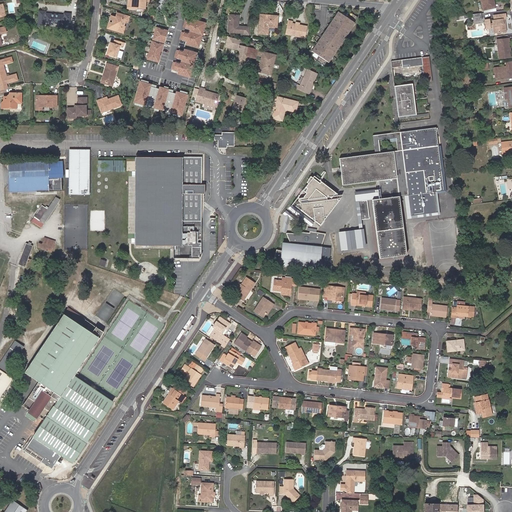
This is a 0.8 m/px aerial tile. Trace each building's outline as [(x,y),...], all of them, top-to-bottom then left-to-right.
[(481,0),(484,9),(494,7),(492,0),(481,0)] [(44,10),(38,10),(36,24),(43,25),(43,20),(62,22),(62,27),(68,27),(70,13),(63,12),(63,14),(44,12),(44,10)] [(111,22),(107,21),(106,27),(121,31),(123,25),(122,25),(123,21),(126,22),(127,17),(128,16),(115,12),(114,17),(112,17),(111,22)] [(338,12),(325,31),(342,42),(355,23),(354,23),(358,17),(351,13),(338,12)] [(492,18),(492,22),(493,26),(494,31),(504,30),(503,19),(504,19),(504,17),(506,17),(505,12),(493,13),(494,18),(492,18)] [(239,25),(240,15),(231,14),(230,30),(249,32),(250,26),(239,25)] [(277,27),(278,15),(261,14),(258,33),(268,34),(269,26),(277,27)] [(181,31),(179,39),(186,41),(185,43),(197,47),(204,22),(192,19),(192,21),(185,19),(183,27),(190,28),(188,33),(181,31)] [(299,24),(296,24),(292,23),(293,21),(289,20),(286,33),(305,37),(307,26),(299,24)] [(153,39),(163,42),(167,31),(156,28),(153,39)] [(342,42),(325,31),(312,51),(314,51),(311,56),(321,64),(326,66),(328,62),(329,62),(342,42)] [(257,50),(239,45),(241,39),(228,36),(225,47),(239,51),(236,59),(243,61),(245,60),(247,55),(255,57),(256,54),(257,50)] [(108,48),(106,48),(104,53),(115,56),(118,44),(121,45),(122,41),(112,38),(111,42),(108,41),(106,46),(108,47),(108,48)] [(508,42),(508,38),(497,39),(499,58),(510,56),(510,51),(509,47),(508,42)] [(147,59),(158,62),(163,45),(152,42),(147,59)] [(189,76),(196,52),(184,49),(183,51),(176,49),(174,57),(181,59),(180,63),(173,61),(171,69),(178,71),(177,73),(189,76)] [(271,74),(276,55),(257,50),(256,54),(262,55),(258,71),(271,74)] [(432,82),(429,56),(396,60),(391,61),(392,67),(402,66),(402,67),(422,65),(424,75),(425,82),(432,82)] [(0,84),(5,83),(8,83),(17,80),(14,73),(5,76),(2,64),(4,63),(11,61),(10,57),(2,59),(0,59),(0,84)] [(495,78),(505,76),(511,75),(511,60),(506,62),(506,66),(494,68),(495,78)] [(105,66),(103,73),(104,73),(102,80),(112,83),(118,66),(106,62),(105,66)] [(300,85),(296,83),(294,88),(308,94),(313,84),(311,83),(317,73),(308,69),(300,85)] [(104,73),(103,73),(100,82),(111,86),(112,83),(102,80),(104,73)] [(151,85),(140,82),(134,102),(181,115),(187,95),(176,92),(175,94),(168,91),(168,90),(160,87),(159,89),(151,87),(151,85)] [(413,83),(394,85),(398,116),(416,114),(414,96),(413,83)] [(215,106),(219,94),(205,90),(205,88),(201,87),(197,100),(215,106)] [(8,95),(6,97),(3,97),(3,101),(0,103),(0,108),(15,107),(15,102),(20,103),(20,93),(8,93),(8,95)] [(107,100),(107,99),(106,97),(96,100),(101,112),(121,105),(117,95),(109,98),(110,99),(107,100)] [(42,107),(47,107),(55,107),(55,96),(46,96),(46,98),(35,98),(34,106),(34,109),(42,109),(42,107)] [(75,107),(73,107),(66,107),(66,118),(75,117),(75,116),(85,115),(85,114),(90,115),(90,109),(85,110),(85,105),(86,105),(86,97),(77,97),(77,105),(75,105),(75,107)] [(245,99),(236,97),(232,111),(241,113),(245,99)] [(297,102),(277,98),(274,112),(273,116),(282,118),(284,110),(294,112),(297,102)] [(400,131),(407,189),(408,195),(411,216),(438,213),(435,191),(444,190),(436,127),(400,131)] [(396,172),(398,190),(407,189),(400,131),(379,134),(372,135),(375,153),(380,152),(378,140),(396,138),(397,150),(393,151),(396,172)] [(222,135),(215,135),(215,139),(219,139),(219,147),(227,147),(227,145),(235,145),(235,132),(222,132),(222,135)] [(393,151),(380,152),(375,153),(339,158),(340,166),(341,171),(343,184),(378,180),(378,174),(383,173),(385,191),(398,190),(396,172),(393,151)] [(69,155),(69,193),(88,193),(88,155),(69,155)] [(202,184),(201,157),(135,157),(136,243),(136,245),(192,245),(192,258),(199,258),(199,255),(202,255),(202,226),(183,226),(183,221),(201,221),(201,194),(205,194),(205,184),(202,184)] [(126,160),(99,159),(98,171),(126,171),(126,160)] [(8,164),(10,191),(63,188),(62,172),(47,173),(47,162),(20,164),(8,164)] [(295,205),(320,225),(340,199),(338,199),(338,198),(327,199),(326,197),(330,196),(331,198),(334,194),(337,193),(321,181),(320,183),(312,177),(311,175),(306,181),(308,183),(302,190),(306,193),(304,196),(303,197),(302,197),(300,198),(299,198),(298,200),(298,201),(299,201),(301,202),(307,201),(307,202),(297,203),(297,205),(295,205)] [(359,230),(338,232),(341,250),(366,247),(364,229),(363,229),(362,220),(369,219),(367,200),(372,199),(380,198),(379,189),(355,192),(359,230)] [(385,191),(386,197),(399,196),(408,195),(407,189),(398,190),(385,191)] [(41,226),(60,199),(56,196),(48,208),(42,204),(37,213),(34,216),(37,218),(34,221),(41,226)] [(386,197),(380,198),(372,199),(379,258),(393,256),(397,255),(406,254),(399,196),(386,197)] [(428,272),(450,270),(446,236),(443,237),(442,222),(423,224),(428,272)] [(319,269),(321,246),(325,233),(310,231),(309,232),(298,231),(298,233),(286,232),(290,242),(282,241),(281,250),(276,249),(273,260),(280,261),(280,264),(319,269)] [(55,241),(45,238),(43,243),(39,242),(38,246),(46,249),(46,250),(48,250),(48,249),(52,251),(55,241)] [(19,264),(21,265),(26,267),(27,261),(30,262),(31,259),(29,258),(33,245),(31,245),(32,243),(29,242),(28,244),(26,243),(26,244),(19,263),(19,264)] [(240,284),(235,291),(239,293),(237,296),(244,300),(255,283),(245,277),(240,284)] [(282,290),(282,291),(281,294),(290,295),(291,278),(282,277),(282,280),(274,280),(273,290),(280,291),(280,289),(282,290)] [(342,299),(343,288),(325,286),(324,295),(328,296),(328,298),(327,299),(332,300),(332,298),(342,299)] [(315,299),(315,300),(319,301),(320,290),(300,287),(298,299),(309,300),(309,298),(315,299)] [(345,288),(343,288),(342,299),(332,298),(332,300),(343,301),(345,288)] [(357,294),(352,294),(351,304),(372,306),(373,296),(365,295),(357,294)] [(269,307),(271,308),(273,304),(263,297),(253,311),(262,317),(264,314),(269,307)] [(407,308),(413,309),(421,309),(422,299),(404,297),(403,309),(407,309),(407,308)] [(400,300),(381,298),(380,308),(399,310),(400,300)] [(430,315),(446,317),(447,306),(432,304),(432,301),(428,300),(427,311),(431,311),(430,315)] [(457,315),(463,315),(474,316),(474,307),(457,305),(457,307),(457,309),(452,309),(452,317),(457,317),(457,315)] [(86,330),(64,316),(26,373),(38,381),(22,406),(32,413),(42,419),(59,395),(60,396),(98,338),(86,330)] [(221,334),(222,332),(225,329),(226,329),(230,324),(220,318),(217,322),(216,322),(213,327),(215,328),(210,336),(213,338),(223,344),(227,338),(222,335),(221,334)] [(308,324),(306,323),(299,323),(298,334),(315,335),(316,325),(312,324),(308,324)] [(354,330),(355,328),(351,328),(350,335),(354,336),(353,341),(349,340),(348,351),(352,352),(353,345),(363,347),(364,339),(365,339),(365,338),(364,338),(362,336),(363,331),(354,330)] [(365,329),(355,328),(354,330),(363,331),(362,336),(364,338),(365,329)] [(326,340),(335,341),(343,342),(345,330),(335,329),(335,331),(327,330),(326,340)] [(424,337),(418,336),(418,332),(406,331),(406,333),(402,333),(401,343),(417,345),(417,346),(424,346),(425,346),(425,340),(424,340),(424,337)] [(246,339),(247,338),(248,337),(242,333),(235,343),(247,351),(251,353),(256,345),(258,343),(254,340),(252,342),(252,343),(248,341),(246,339)] [(373,342),(376,342),(392,344),(393,334),(388,334),(388,335),(384,334),(384,333),(377,333),(377,336),(374,335),(373,342)] [(464,339),(458,339),(458,340),(456,341),(456,340),(447,340),(449,350),(465,349),(464,339)] [(10,348),(19,354),(24,346),(15,340),(10,348)] [(206,340),(198,352),(196,355),(205,361),(207,358),(215,346),(206,340)] [(295,362),(294,363),(292,364),(296,369),(303,366),(300,360),(303,358),(301,354),(303,353),(301,348),(298,349),(294,342),(285,347),(290,356),(291,355),(295,362)] [(260,348),(256,345),(251,353),(254,356),(260,348)] [(5,374),(19,354),(10,348),(0,362),(0,396),(12,379),(5,374)] [(220,360),(233,367),(240,355),(231,350),(227,355),(224,354),(220,360)] [(423,354),(413,353),(412,357),(412,362),(411,367),(422,368),(423,354)] [(453,368),(450,368),(449,376),(466,377),(467,367),(463,366),(464,360),(451,358),(450,363),(453,363),(453,368)] [(336,380),(340,380),(342,369),(338,369),(337,371),(337,366),(330,365),(330,370),(323,369),(323,370),(318,369),(317,379),(322,379),(321,380),(329,381),(336,381),(336,380)] [(359,378),(359,379),(363,380),(364,367),(350,366),(350,369),(349,376),(349,378),(353,379),(353,377),(359,378)] [(384,386),(384,387),(389,387),(389,380),(386,379),(387,368),(377,367),(375,377),(377,378),(376,385),(384,386)] [(201,373),(195,369),(194,371),(191,370),(184,380),(193,386),(201,376),(199,375),(201,373)] [(399,374),(397,388),(412,389),(413,375),(399,374)] [(113,402),(74,377),(33,437),(73,462),(113,402)] [(374,386),(384,387),(384,386),(376,385),(377,378),(375,377),(374,386)] [(443,396),(443,397),(452,397),(452,396),(452,395),(455,395),(455,397),(464,397),(465,389),(449,387),(449,383),(443,382),(442,387),(442,390),(444,390),(443,395),(443,396)] [(166,399),(163,403),(173,410),(179,401),(182,403),(186,397),(183,395),(187,389),(176,383),(169,394),(169,395),(170,395),(167,400),(166,399)] [(493,415),(488,394),(475,396),(476,402),(478,409),(476,409),(477,413),(481,412),(482,418),(493,415)] [(216,397),(203,396),(201,406),(216,408),(216,411),(219,412),(220,408),(220,404),(221,395),(216,395),(216,397)] [(269,409),(270,398),(263,398),(260,397),(249,396),(248,407),(254,407),(261,408),(269,409)] [(297,409),(298,398),(274,396),(273,403),(278,404),(278,401),(280,401),(280,407),(297,409)] [(236,398),(227,397),(226,408),(230,408),(239,409),(239,408),(244,409),(244,400),(240,400),(241,399),(236,398)] [(303,400),(303,411),(314,412),(314,416),(321,416),(322,412),(323,402),(303,400)] [(343,405),(339,405),(340,406),(335,406),(335,404),(330,404),(329,414),(341,416),(341,419),(345,419),(346,409),(343,409),(343,405)] [(367,408),(366,408),(356,406),(355,414),(354,420),(358,420),(358,416),(375,418),(376,409),(375,409),(375,406),(368,405),(367,408)] [(389,410),(385,409),(383,424),(388,424),(388,421),(395,421),(402,422),(403,412),(398,411),(397,411),(394,411),(389,410)] [(426,414),(431,415),(430,419),(435,420),(436,411),(427,410),(426,414)] [(421,415),(410,414),(409,425),(426,427),(427,424),(427,419),(427,418),(421,417),(421,415)] [(456,417),(445,416),(444,424),(455,425),(456,417)] [(199,423),(198,433),(210,434),(210,436),(216,437),(217,424),(199,423)] [(228,434),(228,445),(240,446),(240,448),(245,448),(246,435),(228,434)] [(354,439),(355,440),(354,452),(366,453),(367,436),(354,435),(354,439)] [(315,439),(315,446),(315,457),(327,457),(336,449),(336,439),(326,438),(326,442),(326,445),(323,447),(320,447),(319,447),(319,439),(315,439)] [(59,456),(32,439),(26,447),(43,458),(40,462),(51,469),(55,463),(59,456)] [(406,439),(406,443),(395,443),(395,453),(414,453),(415,439),(406,439)] [(445,453),(452,460),(460,452),(450,443),(450,439),(442,439),(442,443),(436,443),(436,453),(445,453)] [(480,457),(497,457),(497,444),(488,444),(488,440),(480,440),(480,457)] [(262,451),(278,452),(278,442),(258,441),(257,452),(262,452),(262,451)] [(287,441),(287,451),(302,452),(302,453),(306,453),(307,442),(287,441)] [(201,450),(200,469),(209,470),(209,462),(210,461),(213,461),(214,451),(201,450)] [(349,476),(348,478),(348,481),(349,484),(355,484),(355,478),(366,478),(367,468),(348,468),(348,474),(349,474),(349,476)] [(291,494),(291,495),(295,500),(302,493),(298,490),(297,490),(295,488),(295,486),(295,478),(286,478),(286,485),(283,485),(283,493),(289,493),(290,493),(291,494)] [(258,481),(258,492),(262,492),(266,492),(271,492),(271,494),(275,494),(276,481),(258,481)] [(201,501),(215,501),(215,495),(214,495),(214,492),(215,492),(215,483),(204,482),(204,495),(201,495),(201,501)] [(36,500),(40,494),(35,491),(31,497),(36,500)] [(473,496),(474,506),(466,506),(466,511),(481,511),(481,499),(477,496),(473,496)] [(344,497),(344,501),(345,503),(345,505),(344,506),(343,511),(353,511),(354,507),(360,507),(360,497),(344,497)] [(25,511),(27,510),(13,501),(4,511),(1,511),(2,511),(1,511),(25,511)]
